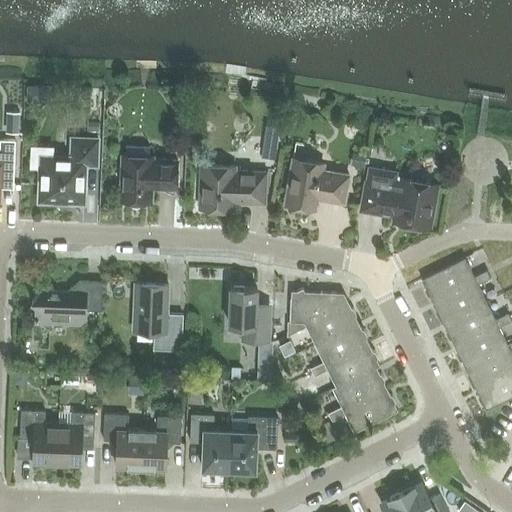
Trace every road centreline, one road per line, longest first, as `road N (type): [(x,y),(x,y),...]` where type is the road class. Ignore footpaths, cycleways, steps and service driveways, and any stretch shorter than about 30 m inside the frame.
road 1 (residential): [(24,501),(261,508),(444,419)]
road 2 (residential): [(373,274),(354,262),(231,240),(0,231)]
road 3 (residential): [(444,419),(373,274)]
road 4 (residential): [(373,274),(461,231),(511,233)]
